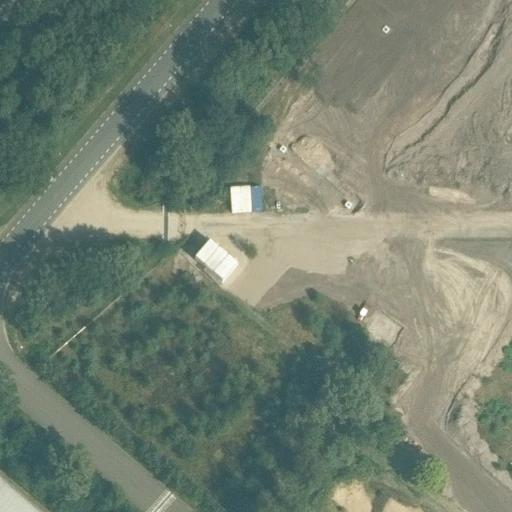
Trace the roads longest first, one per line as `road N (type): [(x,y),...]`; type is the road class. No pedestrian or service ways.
road 1 (tertiary): [(0,262),(225,0)]
road 2 (unclassified): [(166,511),(0,370)]
